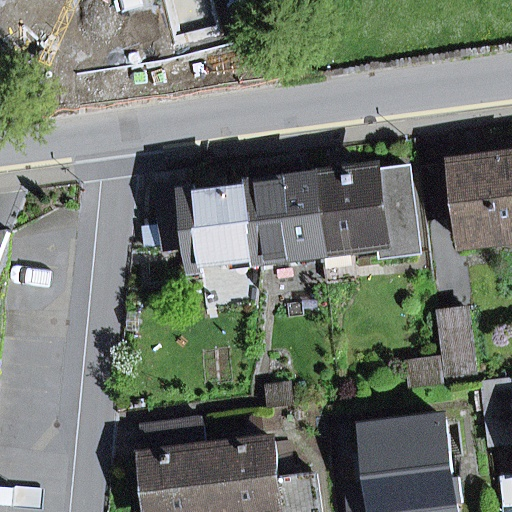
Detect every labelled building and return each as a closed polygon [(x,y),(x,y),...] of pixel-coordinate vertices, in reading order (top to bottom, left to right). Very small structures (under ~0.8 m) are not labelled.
[(498,242),(505,232),(511,230),(511,157),(456,164),(466,246),(498,242)] [(253,188),(262,259),(323,251),(315,182),(294,184),(293,167),(263,170),(265,187),(253,188)] [(422,252),(411,169),(315,182),(323,251),(381,243),(383,258),(422,252)] [(198,242),(201,266),(262,259),(253,188),(195,195),(194,189),(160,193),(166,246),(198,242)] [(0,238),(11,233),(11,227),(0,228),(0,238)] [(0,262),(11,233),(0,238),(0,262)] [(439,316),(447,377),(479,373),(471,312),(439,316)] [(408,364),(411,388),(443,384),(440,360),(408,364)] [(511,386),(511,381),(483,385),(490,443),(511,440),(511,386)] [(295,405),(292,384),(267,387),(270,408),(295,405)] [(147,460),(207,452),(203,422),(143,429),(147,460)] [(458,511),(458,505),(455,480),(447,422),(368,432),(375,486),(350,490),(352,511),(458,511)] [(226,437),(227,450),(257,446),(255,433),(226,437)] [(293,469),(290,442),(257,446),(227,450),(209,452),(216,511),(322,511),(318,477),(281,481),(279,471),(293,469)] [(216,511),(209,452),(207,452),(147,460),(153,511),(216,511)] [(458,505),(464,504),(460,479),(455,480),(458,505)]
